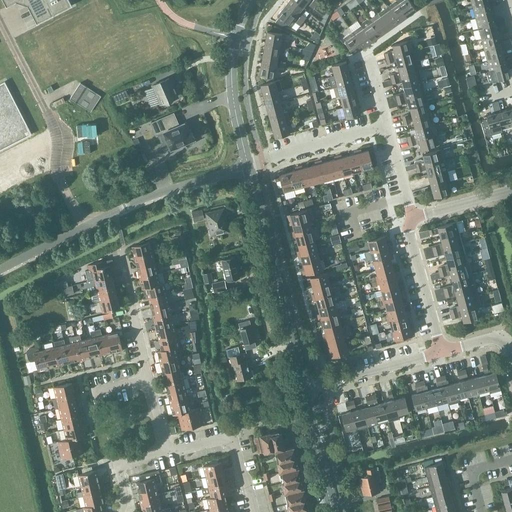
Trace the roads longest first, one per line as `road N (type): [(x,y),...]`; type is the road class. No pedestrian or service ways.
road 1 (unclassified): [(0,269),(114,211),(248,166)]
road 2 (unclassified): [(303,391),(248,166)]
road 3 (residential): [(166,452),(121,252)]
road 4 (unclassified): [(248,166),(232,59),(253,0)]
road 5 (residential): [(303,391),(441,351)]
road 6 (residential): [(248,166),(385,127)]
road 7 (residential): [(166,452),(235,445),(254,511)]
road 8 (residential): [(441,351),(410,243),(412,218)]
road 9 (unclassified): [(332,511),(303,391)]
